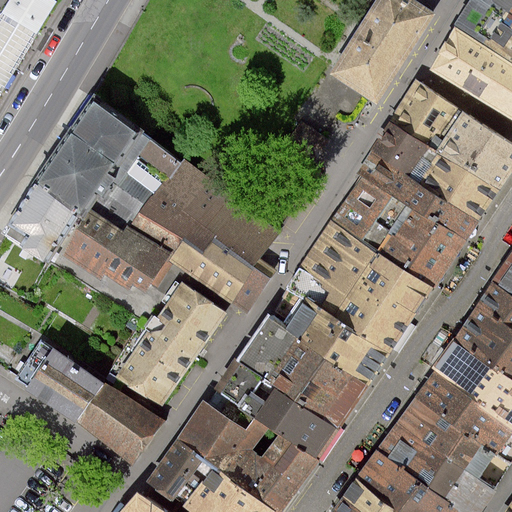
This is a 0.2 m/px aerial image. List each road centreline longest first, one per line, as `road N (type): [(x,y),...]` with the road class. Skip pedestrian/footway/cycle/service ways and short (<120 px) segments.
road 1 (residential): [(414,67),(256,317),(135,479)]
road 2 (residential): [(511,217),(303,511)]
road 3 (primary): [(106,0),(0,175)]
road 4 (residential): [(0,387),(135,479)]
